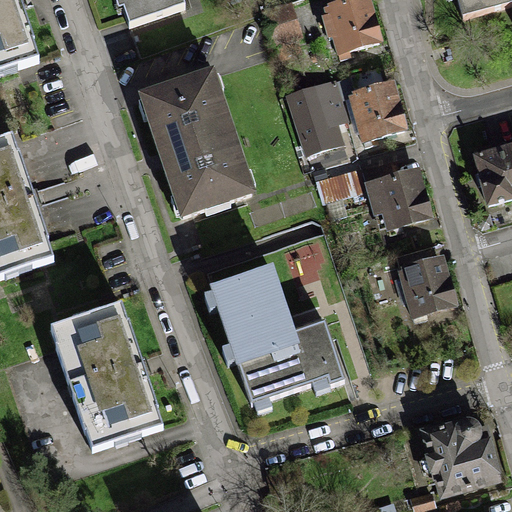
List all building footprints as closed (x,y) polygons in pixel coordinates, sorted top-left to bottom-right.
[(0,0),(0,78),(41,63),(17,0),(0,0)] [(111,0),(114,9),(121,6),(129,29),(186,11),(182,0),(111,0)] [(385,50),(370,0),(361,0),(325,11),(340,63),(385,50)] [(511,8),(509,0),(456,0),(462,20),(511,8)] [(302,44),(291,8),(265,15),(276,52),(302,44)] [(346,101),(384,88),(377,68),(328,84),(335,104),(346,101)] [(211,72),(136,97),(180,223),(254,198),(211,72)] [(350,151),(335,104),(328,84),(289,97),(310,163),(350,151)] [(412,141),(394,85),(384,88),(346,101),(364,156),(412,141)] [(12,136),(0,140),(0,279),(55,261),(12,136)] [(484,214),(511,205),(511,154),(507,139),(466,151),(484,214)] [(386,166),(362,173),(370,199),(375,214),(382,212),(388,232),(436,218),(421,169),(390,178),(386,166)] [(321,214),(370,199),(362,173),(313,188),(321,214)] [(411,323),(461,308),(445,257),(434,260),(428,239),(389,250),(411,323)] [(296,338),(272,268),(204,291),(248,417),(345,383),(325,328),(296,338)] [(121,308),(51,331),(91,455),(162,432),(121,308)] [(439,504),(500,487),(486,439),(474,424),(454,425),(416,436),(421,452),(413,461),(416,475),(431,477),(439,504)] [(296,471),(265,481),(271,500),(302,490),(296,471)] [(431,511),(432,511),(429,499),(409,505),(410,511),(431,511)]
